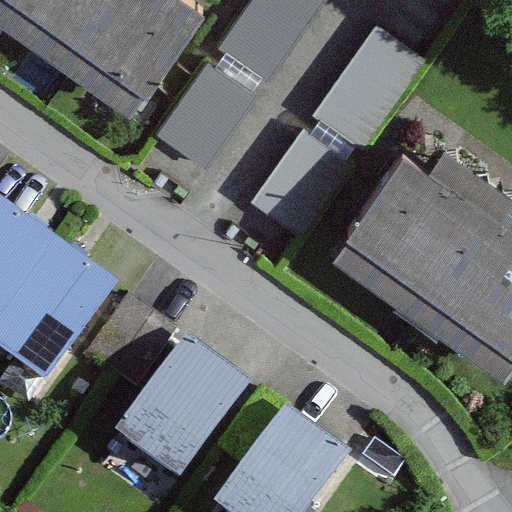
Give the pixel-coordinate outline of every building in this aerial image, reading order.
[(0,0),(0,8),(148,109),(214,11),(197,0),(0,0)] [(262,0),(170,136),(214,166),(327,0),(262,0)] [(421,66),(376,36),(261,207),(306,237),(421,66)] [(445,177),(409,154),(343,255),(511,365),(511,196),(456,160),(445,177)] [(0,212),(0,350),(65,394),(132,295),(3,208),(0,212)] [(195,491),(256,391),(191,352),(130,451),(195,491)] [(330,511),(363,463),(295,418),(231,511),(330,511)]
